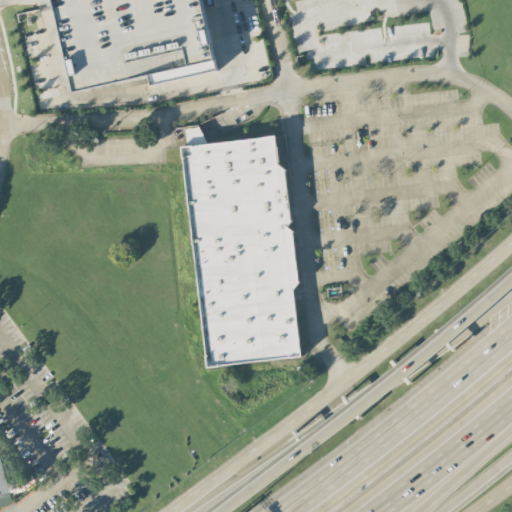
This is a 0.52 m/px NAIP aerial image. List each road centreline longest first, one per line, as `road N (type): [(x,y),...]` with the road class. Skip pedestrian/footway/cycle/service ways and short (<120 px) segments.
road 1 (motorway): [(511,272),(214,511)]
road 2 (primary): [(505,244),(222,475)]
road 3 (motorway): [(511,292),(407,372),(222,475)]
road 4 (motorway): [(511,319),(267,511)]
road 5 (motorway): [(367,511),(511,402)]
road 6 (motorway): [(414,511),(511,425)]
